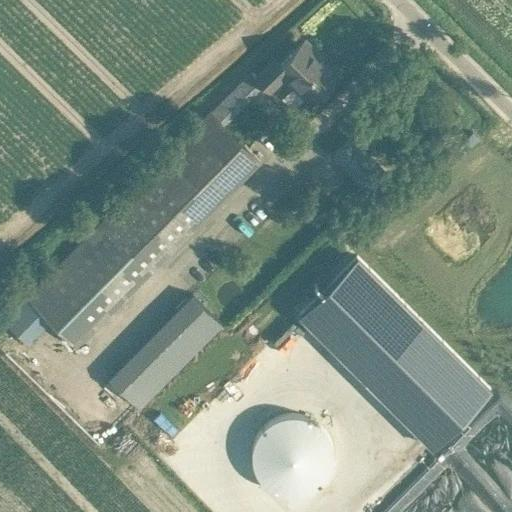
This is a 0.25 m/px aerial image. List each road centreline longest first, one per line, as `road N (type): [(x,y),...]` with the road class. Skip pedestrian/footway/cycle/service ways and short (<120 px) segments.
road 1 (unknown): [(418,18),(100,338)]
road 2 (unclassified): [(511,111),(399,0)]
